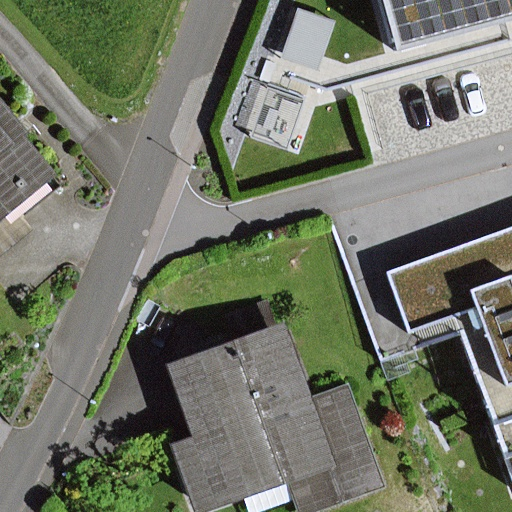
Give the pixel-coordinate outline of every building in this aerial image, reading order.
[(511,0),(385,0),(400,53),(511,22),(511,0)] [(319,70),(335,22),(298,9),(282,58),(319,70)] [(289,150),(306,101),(269,89),(252,137),(289,150)] [(30,136),(0,99),(0,259),(34,232),(16,210),(56,177),(25,139),(30,136)] [(457,317),(511,474),(511,228),(387,272),(409,334),(457,317)] [(322,511),(389,488),(351,383),(314,396),(288,324),(168,367),(194,439),(173,447),(196,511),(211,511),(244,500),(247,511),(266,511),(294,502),(297,511),(322,511)]
